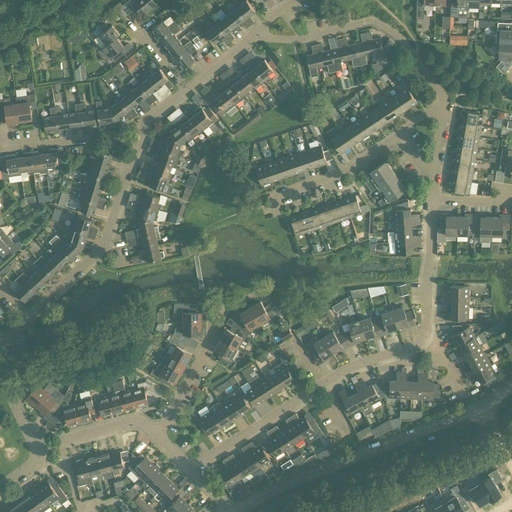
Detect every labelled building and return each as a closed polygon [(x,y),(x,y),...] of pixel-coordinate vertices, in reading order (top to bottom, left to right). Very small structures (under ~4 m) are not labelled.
[(132,0),(128,0),(122,5),(121,6),(127,13),(137,6),(143,14),(156,3),(153,0),(135,0),(133,2),(132,0)] [(235,5),(250,25),(254,21),(249,15),(255,10),(247,0),(244,0),(240,4),(238,2),(235,5)] [(435,5),(434,5),(434,0),(423,0),(423,7),(423,10),(435,10),(435,5)] [(450,0),(450,15),(456,15),(456,17),(468,17),(468,6),(468,0),(450,0)] [(121,6),(122,5),(120,2),(113,6),(122,18),(128,14),(127,13),(121,6)] [(246,28),(250,25),(235,5),(230,8),(232,10),(226,15),(235,26),(241,21),(246,28)] [(219,17),(215,20),(230,40),(234,37),(229,30),(235,26),(226,15),(221,19),(219,17)] [(450,28),(450,16),(442,16),(442,28),(450,28)] [(152,28),(157,34),(155,36),(158,40),(178,25),(175,20),(168,25),(163,19),(152,28)] [(215,42),(221,37),(226,44),(230,40),(215,20),(211,23),(213,26),(206,31),(215,42)] [(103,47),(120,34),(112,24),(109,27),(105,22),(100,26),(104,31),(99,35),(106,44),(103,47)] [(496,43),(499,43),(511,43),(511,30),(505,30),(505,23),(497,23),(497,30),(496,30),(496,43)] [(178,25),(158,40),(161,44),(164,42),(168,48),(179,39),(174,33),(181,28),(178,25)] [(379,38),(372,39),(370,31),(365,32),(370,54),(375,53),(377,61),(385,59),(379,38)] [(370,54),(365,32),(360,34),(362,42),(355,44),(360,65),(367,63),(365,56),(370,54)] [(125,53),(121,48),(124,46),(117,37),(120,34),(103,47),(97,51),(105,61),(111,56),(115,61),(125,53)] [(467,45),(467,43),(467,36),(449,35),(449,44),(456,44),(467,45)] [(360,65),(355,44),(347,45),(345,37),(340,38),(346,60),(351,59),(353,67),(360,65)] [(346,60),(340,38),(335,40),(337,48),(330,49),(335,71),(342,69),(340,61),(346,60)] [(384,46),(389,49),(394,42),(389,38),(384,46)] [(190,40),(183,45),(179,39),(168,48),(173,54),(170,56),(173,60),(193,44),(190,40)] [(335,71),(330,49),(323,51),(321,43),(316,44),(321,66),(326,65),(328,72),(335,71)] [(511,43),(499,43),(499,51),(497,53),(499,55),(499,59),(500,59),(500,61),(500,62),(508,68),(511,63),(511,43)] [(193,44),(173,60),(177,64),(179,62),(184,68),(195,59),(190,53),(197,48),(193,44)] [(321,66),(316,44),(311,46),(313,54),(305,56),(310,77),(318,75),(316,67),(321,66)] [(132,70),(140,63),(133,54),(125,61),(132,70)] [(268,74),(274,70),(265,59),(261,62),(259,59),(252,64),(266,81),(270,77),(268,74)] [(115,74),(123,68),(119,63),(111,70),(115,74)] [(81,64),(74,69),(76,80),(83,79),(81,64)] [(261,84),(266,81),(252,64),(247,68),(249,71),(245,75),(254,86),(256,88),(261,84)] [(169,88),(173,85),(158,66),(154,69),(156,71),(150,76),(158,87),(164,82),(169,88)] [(254,86),(245,75),(241,78),(239,75),(233,79),(246,96),(251,93),(248,90),(254,86)] [(158,87),(150,76),(144,81),(142,78),(138,82),(153,101),(157,98),(152,92),(158,87)] [(340,79),(342,88),(353,85),(351,77),(340,79)] [(241,100),(246,96),(233,79),(227,84),(229,87),(225,90),(234,101),(236,104),(241,100)] [(138,102),(144,98),(149,104),(153,101),(138,82),(134,85),(136,87),(130,92),(138,102)] [(209,85),(203,89),(208,96),(214,92),(209,85)] [(277,96),(281,101),(295,91),(291,85),(277,96)] [(407,109),(417,102),(406,87),(397,93),(407,109)] [(236,104),(234,101),(225,90),(221,93),(219,90),(213,95),(217,101),(212,105),(221,117),(226,112),(231,108),(236,104)] [(137,114),(132,107),(138,102),(130,92),(124,97),(122,94),(118,98),(133,117),(137,114)] [(37,108),(35,93),(16,96),(17,102),(19,121),(33,119),(31,109),(37,108)] [(407,109),(397,93),(387,100),(398,115),(407,109)] [(0,113),(6,112),(7,123),(19,121),(17,102),(10,103),(9,97),(0,98),(0,113)] [(271,108),(277,104),(272,97),(267,102),(271,108)] [(116,121),(124,114),(129,120),(133,117),(118,98),(114,101),(116,103),(110,108),(116,121)] [(105,125),(105,122),(116,121),(110,108),(103,109),(101,100),(96,101),(100,126),(105,125)] [(398,115),(387,100),(378,106),(388,122),(398,115)] [(75,104),(76,112),(69,113),(71,127),(78,126),(79,129),(83,128),(80,103),(75,104)] [(80,103),(83,128),(89,128),(89,125),(96,124),(94,110),(86,111),(85,103),(80,103)] [(255,109),(257,111),(261,117),(267,112),(261,104),(255,109)] [(209,107),(205,110),(201,105),(194,110),(196,113),(192,116),(201,127),(203,130),(214,122),(218,119),(209,107)] [(71,127),(69,113),(61,115),(60,106),(55,107),(59,132),(64,131),(64,128),(71,127)] [(388,122),(378,106),(368,112),(379,128),(388,122)] [(46,131),(54,130),(54,133),(59,132),(55,107),(50,108),(51,116),(44,117),(46,131)] [(257,111),(248,119),(252,124),(261,117),(257,111)] [(481,126),(483,114),(465,111),(464,113),(460,116),(463,120),(463,123),(481,126)] [(379,128),(368,112),(359,119),(370,134),(379,128)] [(201,127),(192,116),(188,119),(186,116),(180,121),(193,138),(198,134),(203,130),(201,127)] [(252,124),(248,119),(233,131),(237,136),(252,124)] [(370,134),(359,119),(349,125),(360,141),(370,134)] [(174,126),(177,129),(170,134),(181,143),(187,138),(189,141),(193,138),(180,121),(174,126)] [(320,133),(315,121),(309,124),(314,136),(320,133)] [(481,126),(463,123),(462,125),(459,127),(461,131),(461,134),(479,137),(481,126)] [(360,141),(349,125),(340,132),(351,147),(360,141)] [(351,147),(340,132),(330,138),(341,154),(351,147)] [(181,143),(170,134),(166,142),(163,141),(160,148),(180,156),(182,150),(179,149),(181,143)] [(459,145),(477,148),(479,137),(461,134),(460,136),(457,138),(459,142),(459,145)] [(158,153),(163,139),(154,136),(149,150),(158,153)] [(213,142),(208,145),(214,154),(219,150),(213,142)] [(316,167),(328,163),(322,145),(310,149),(316,167)] [(477,148),(459,145),(458,147),(454,149),(457,154),(456,156),(475,160),(477,148)] [(46,167),(46,171),(65,168),(63,155),(57,156),(56,148),(47,149),(48,153),(44,153),(46,167)] [(95,162),(109,166),(111,159),(119,161),(120,156),(96,148),(95,154),(98,154),(95,162)] [(180,156),(160,148),(158,155),(161,156),(159,161),(172,166),(175,168),(178,161),(180,156)] [(202,149),(196,154),(206,161),(209,158),(202,149)] [(316,167),(310,149),(299,152),(305,170),(316,167)] [(511,175),(511,151),(503,149),(502,156),(508,157),(505,174),(511,175)] [(46,167),(44,153),(38,154),(38,151),(30,152),(34,173),(40,172),(42,173),(47,172),(46,171),(46,167)] [(34,173),(30,152),(24,153),(24,156),(19,157),(21,171),(28,170),(28,173),(34,173)] [(305,170),(299,152),(289,156),(295,174),(305,170)] [(22,174),(21,171),(19,157),(14,158),(14,154),(6,155),(7,163),(1,164),(3,180),(9,179),(9,176),(22,174)] [(206,161),(196,154),(194,161),(204,165),(206,161)] [(295,174),(289,156),(278,160),(284,178),(295,174)] [(475,160),(456,156),(456,158),(453,161),(455,165),(455,168),(473,171),(475,160)] [(284,178),(278,160),(267,163),(273,181),(284,178)] [(172,166),(159,161),(157,166),(154,164),(151,171),(171,179),(173,174),(170,173),(172,166)] [(368,188),(392,171),(386,161),(370,172),(374,177),(365,183),(368,188)] [(89,173),(113,180),(114,176),(106,173),(109,166),(95,162),(93,169),(90,168),(89,173)] [(273,181),(267,163),(256,167),(262,185),(273,181)] [(453,179),(471,182),(473,171),(455,168),(454,170),(451,172),(453,176),(453,179)] [(151,171),(149,178),(152,179),(150,185),(163,190),(165,183),(169,185),(171,179),(151,171)] [(383,191),(399,180),(392,171),(368,188),(371,192),(380,186),(383,191)] [(88,186),(101,190),(103,183),(111,185),(113,180),(89,173),(87,178),(90,179),(88,186)] [(195,187),(199,175),(192,173),(188,185),(195,187)] [(471,182),(453,179),(452,181),(449,183),(451,187),(450,190),(469,194),(471,182)] [(383,191),(387,196),(378,202),(381,207),(406,190),(399,180),(383,191)] [(81,197),(105,204),(107,199),(99,197),(101,190),(88,186),(86,193),(83,192),(81,197)] [(181,198),(187,201),(192,189),(186,187),(181,198)] [(162,204),(158,203),(161,196),(147,192),(146,197),(142,196),(140,203),(160,209),(162,204)] [(26,197),(27,205),(35,205),(34,196),(26,197)] [(350,217),(361,214),(355,196),(344,199),(350,217)] [(94,214),(96,207),(104,209),(105,204),(81,197),(80,202),(83,203),(80,210),(94,214)] [(350,217),(344,199),(334,203),(340,221),(350,217)] [(393,206),(393,210),(408,209),(408,201),(393,206)] [(132,210),(140,213),(138,220),(153,220),(153,221),(156,221),(158,215),(160,209),(140,203),(139,205),(134,204),(132,210)] [(182,216),(186,205),(179,203),(174,214),(182,216)] [(340,221),(334,203),(323,207),(329,225),(340,221)] [(58,220),(61,209),(55,207),(52,218),(58,220)] [(329,225),(323,207),(312,210),(318,228),(329,225)] [(393,210),(394,221),(419,219),(419,214),(411,215),(410,209),(393,210)] [(307,232),(318,228),(312,210),(301,214),(307,232)] [(181,216),(171,213),(168,221),(179,223),(181,216)] [(446,234),(457,235),(457,217),(447,216),(447,213),(440,213),(440,228),(446,228),(446,234)] [(307,232),(301,214),(290,218),(296,236),(307,232)] [(464,217),(457,217),(457,235),(467,235),(468,235),(468,228),(474,228),(475,214),(468,214),(468,217),(464,217)] [(491,242),(492,235),(492,217),(485,217),(481,217),(481,214),(475,214),(474,228),(481,229),(481,235),(480,241),(491,242)] [(72,226),(96,233),(98,229),(90,226),(92,219),(79,215),(77,222),(74,222),(72,226)] [(492,217),(492,235),(503,236),(503,229),(509,229),(509,215),(503,215),(503,217),(492,217)] [(394,221),(394,232),(412,231),(411,225),(420,224),(419,219),(394,221)] [(153,221),(153,220),(138,220),(140,228),(136,229),(138,236),(159,232),(158,226),(154,226),(153,221)] [(74,232),(72,239),(84,246),(87,236),(95,238),(96,233),(72,226),(71,231),(74,232)] [(389,243),(421,241),(420,236),(412,237),(412,231),(394,232),(388,232),(389,243)] [(140,243),(143,242),(144,247),(158,244),(156,238),(160,237),(159,232),(138,236),(140,243)] [(15,244),(8,235),(0,242),(0,257),(10,248),(14,253),(23,244),(19,240),(15,244)] [(75,254),(84,246),(72,239),(66,244),(60,238),(57,241),(74,260),(77,256),(75,254)] [(70,263),(74,260),(57,241),(53,245),(59,251),(53,256),(62,266),(68,261),(70,263)] [(413,246),(421,246),(421,241),(389,243),(390,252),(391,253),(396,252),(396,254),(413,253),(413,246)] [(144,247),(145,252),(142,253),(144,261),(164,256),(163,250),(159,250),(158,244),(144,247)] [(57,271),(62,266),(53,256),(47,261),(42,255),(38,259),(55,277),(59,274),(57,271)] [(52,281),(55,277),(38,259),(35,262),(40,268),(34,273),(44,283),(49,278),(52,281)] [(24,272),(20,276),(37,294),(41,291),(38,288),(44,283),(34,273),(29,278),(24,272)] [(25,301),(31,295),(33,298),(37,294),(20,276),(16,279),(21,285),(15,291),(25,301)] [(400,295),(410,293),(408,283),(398,285),(400,295)] [(386,292),(384,285),(378,286),(380,294),(386,292)] [(443,292),(443,297),(469,297),(469,286),(452,286),(452,292),(443,292)] [(353,297),(370,294),(369,287),(352,289),(353,297)] [(336,312),(349,304),(346,297),(332,306),(336,312)] [(451,302),(451,308),(469,308),(469,297),(443,297),(443,302),(451,302)] [(269,305),(264,308),(260,302),(250,308),(259,323),(269,318),(272,323),(281,318),(274,307),(271,309),(269,305)] [(183,317),(183,322),(201,322),(201,311),(192,311),(192,303),(174,303),(174,312),(177,312),(177,317),(183,317)] [(403,307),(392,310),(398,328),(408,325),(409,327),(415,325),(411,312),(405,313),(403,307)] [(249,329),(259,323),(250,308),(240,314),(244,320),(236,325),(247,335),(251,333),(249,329)] [(469,319),(469,308),(451,308),(451,314),(442,314),(442,319),(469,319)] [(328,322),(334,318),(328,309),(319,315),(323,321),(326,319),(328,322)] [(387,331),(398,328),(392,310),(381,314),(383,320),(378,322),(382,336),(388,334),(387,331)] [(370,317),(360,320),(365,338),(375,335),(376,337),(382,336),(378,322),(372,324),(370,317)] [(294,331),(298,337),(315,326),(311,320),(294,331)] [(354,342),(365,338),(360,320),(349,324),(351,330),(343,333),(349,346),(355,344),(354,342)] [(172,336),(175,338),(189,347),(193,339),(190,337),(190,334),(201,334),(201,322),(183,322),(183,328),(175,328),(175,331),(172,336)] [(237,349),(242,339),(244,340),(247,335),(236,325),(232,333),(227,330),(226,330),(224,329),(220,337),(222,338),(221,339),(237,349)] [(455,333),(463,329),(460,325),(453,325),(453,329),(455,333)] [(459,344),(474,336),(469,326),(446,338),(449,343),(456,339),(459,344)] [(283,341),(293,335),(288,328),(278,334),(283,341)] [(149,341),(153,335),(143,329),(139,334),(149,341)] [(333,331),(323,337),(333,352),(342,347),(344,349),(349,346),(343,333),(337,337),(333,331)] [(481,342),(488,340),(485,332),(478,334),(481,342)] [(454,353),(457,357),(480,345),(474,336),(459,344),(462,349),(454,353)] [(324,358),(333,352),(323,337),(314,343),(317,349),(312,352),(320,363),(325,360),(324,358)] [(231,359),(237,349),(221,339),(215,350),(221,353),(218,358),(230,365),(233,360),(231,359)] [(480,345),(457,357),(459,362),(466,358),(469,363),(485,354),(480,345)] [(186,364),(191,354),(176,346),(171,354),(171,355),(186,364)] [(285,386),(295,380),(292,374),(297,371),(283,350),(278,354),(282,361),(273,367),(276,373),(285,386)] [(180,373),(186,364),(171,355),(171,354),(166,351),(163,357),(160,361),(180,373)] [(465,372),(467,376),(490,364),(485,354),(469,363),(472,368),(465,372)] [(180,373),(160,361),(155,370),(153,369),(150,374),(160,380),(163,375),(175,382),(180,373)] [(490,364),(467,376),(470,381),(477,377),(480,382),(495,374),(490,364)] [(256,404),(265,398),(252,378),(250,373),(247,369),(242,372),(252,388),(247,391),(256,404)] [(389,398),(400,398),(401,372),(396,372),(396,380),(390,380),(389,398)] [(400,398),(411,398),(412,381),(406,381),(406,373),(402,372),(401,372),(400,398)] [(275,392),(285,386),(276,373),(267,379),(275,392)] [(411,398),(422,399),(423,373),(418,373),(417,381),(412,381),(411,398)] [(428,373),(423,373),(422,399),(433,399),(434,382),(427,382),(428,373)] [(265,398),(275,392),(267,379),(262,382),(258,374),(252,378),(265,398)] [(363,379),(359,382),(371,404),(381,399),(372,384),(367,386),(363,379)] [(125,410),(136,407),(131,391),(125,393),(122,381),(117,382),(125,410)] [(131,391),(136,407),(148,404),(144,390),(148,389),(151,385),(144,381),(137,383),(138,389),(131,391)] [(117,382),(112,384),(116,395),(109,397),(114,413),(125,410),(117,382)] [(374,410),(371,404),(359,382),(354,384),(358,391),(353,394),(361,409),(364,416),(374,410)] [(36,385),(25,399),(34,407),(52,386),(48,383),(42,390),(36,385)] [(60,404),(56,400),(50,396),(55,389),(52,386),(34,407),(44,415),(48,410),(53,414),(60,404)] [(351,415),(361,409),(353,394),(348,397),(344,389),(339,392),(351,415)] [(203,399),(207,393),(201,390),(198,396),(203,399)] [(242,395),(237,398),(233,392),(229,395),(241,414),(250,408),(242,395)] [(91,419),(89,414),(95,412),(92,402),(90,395),(84,397),(85,399),(81,400),(80,402),(81,405),(75,407),(79,423),(91,419)] [(223,407),(231,420),(241,414),(229,395),(224,398),(228,404),(223,407)] [(102,416),(114,413),(109,397),(92,402),(95,412),(100,411),(102,416)] [(223,407),(219,402),(209,408),(211,410),(213,413),(221,426),(224,425),(225,425),(227,427),(231,424),(230,422),(230,421),(231,420),(223,407)] [(68,426),(79,423),(75,407),(68,408),(67,403),(63,404),(52,417),(59,422),(66,420),(68,426)] [(211,431),(211,433),(221,426),(213,413),(211,410),(196,419),(205,434),(211,431)] [(408,421),(408,411),(400,410),(400,421),(408,421)] [(316,422),(311,425),(306,418),(299,422),(298,420),(299,417),(296,413),(291,416),(304,437),(309,444),(323,434),(316,422)] [(295,443),(304,437),(291,416),(286,420),(289,424),(291,424),(293,426),(286,430),(295,443)] [(285,449),(295,443),(286,430),(280,434),(279,432),(280,430),(277,425),(272,429),(285,449)] [(275,456),(285,449),(272,429),(267,432),(269,436),(272,436),(273,438),(267,442),(275,456)] [(260,465),(270,459),(262,446),(255,450),(254,447),(255,446),(252,441),(247,445),(260,465)] [(260,465),(247,445),(242,448),(245,452),(247,452),(248,454),(242,458),(251,471),(252,474),(262,468),(260,465)] [(119,451),(109,454),(108,454),(112,469),(114,474),(119,472),(118,468),(123,466),(119,451)] [(490,463),(496,459),(492,452),(486,455),(490,463)] [(97,456),(101,472),(112,469),(108,454),(109,454),(108,453),(97,456)] [(139,479),(142,476),(153,465),(144,457),(142,454),(139,454),(136,458),(132,453),(130,463),(134,467),(131,471),(139,479)] [(228,457),(241,477),(251,471),(242,458),(236,462),(235,460),(236,458),(233,453),(228,457)] [(299,464),(307,460),(304,454),(296,458),(299,464)] [(86,459),(86,460),(90,475),(101,472),(97,456),(86,459)] [(231,484),(241,477),(228,457),(223,460),(225,464),(228,464),(229,466),(223,470),(223,471),(219,473),(227,486),(231,483),(231,484)] [(75,463),(77,472),(75,472),(78,484),(86,482),(87,486),(93,485),(90,475),(86,460),(84,461),(81,458),(77,460),(76,463),(75,463)] [(153,465),(142,476),(146,480),(142,484),(146,488),(161,473),(158,471),(159,470),(160,467),(156,464),(154,465),(153,466),(153,465)] [(454,476),(449,469),(444,471),(448,478),(449,479),(454,476)] [(146,488),(154,496),(169,481),(161,473),(146,488)] [(489,476),(480,482),(490,499),(500,493),(489,476)] [(115,488),(121,487),(123,486),(125,479),(113,482),(115,488)] [(40,490),(51,506),(60,499),(65,495),(54,480),(49,484),(49,483),(40,490)] [(167,500),(177,489),(169,481),(154,496),(158,500),(162,496),(167,500)] [(480,482),(470,488),(480,505),(490,499),(480,482)] [(243,495),(251,491),(248,486),(241,489),(243,495)] [(42,511),(51,506),(40,490),(30,496),(40,511),(42,511)] [(135,495),(129,490),(123,495),(129,501),(135,495)] [(455,494),(445,500),(452,511),(463,511),(465,511),(455,494)] [(40,511),(30,496),(29,495),(20,502),(27,511),(40,511)] [(133,501),(141,509),(147,504),(139,495),(133,501)] [(168,508),(171,511),(179,511),(187,505),(179,497),(168,508)] [(452,511),(445,500),(435,506),(438,511),(452,511)] [(27,511),(20,502),(10,509),(11,510),(12,511),(27,511)] [(156,511),(148,503),(147,504),(141,509),(144,511),(156,511)]
